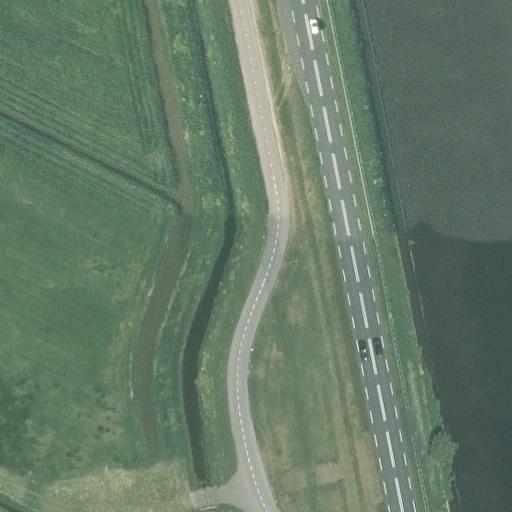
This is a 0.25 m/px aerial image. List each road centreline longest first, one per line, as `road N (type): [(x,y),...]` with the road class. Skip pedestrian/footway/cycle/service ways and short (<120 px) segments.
road 1 (unclassified): [(264,511),(235,380),(272,252),(277,199),(238,0)]
road 2 (primary): [(400,511),(302,0)]
road 3 (track): [(47,511),(61,501),(171,506),(254,489)]
